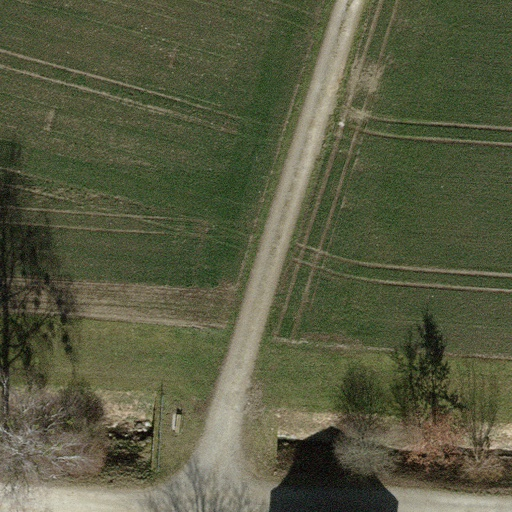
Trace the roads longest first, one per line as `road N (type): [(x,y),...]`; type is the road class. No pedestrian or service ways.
road 1 (track): [(359,0),(205,496)]
road 2 (track): [(0,485),(455,511)]
